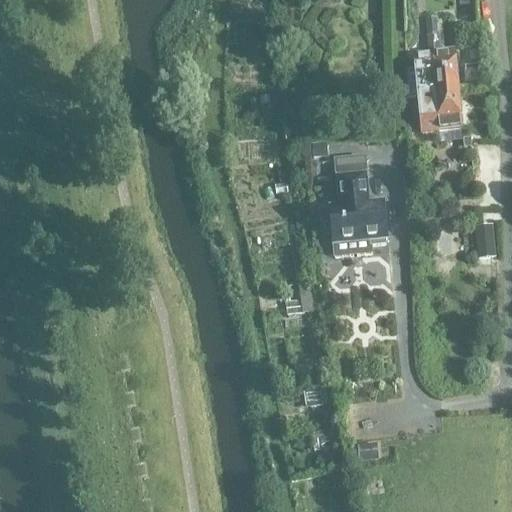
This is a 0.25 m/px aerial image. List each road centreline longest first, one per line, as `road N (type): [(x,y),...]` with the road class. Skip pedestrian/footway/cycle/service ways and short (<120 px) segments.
road 1 (unclassified): [(497,0),(506,82),(508,402),(418,410),(407,381),(395,160)]
road 2 (track): [(217,0),(213,145),(266,409)]
